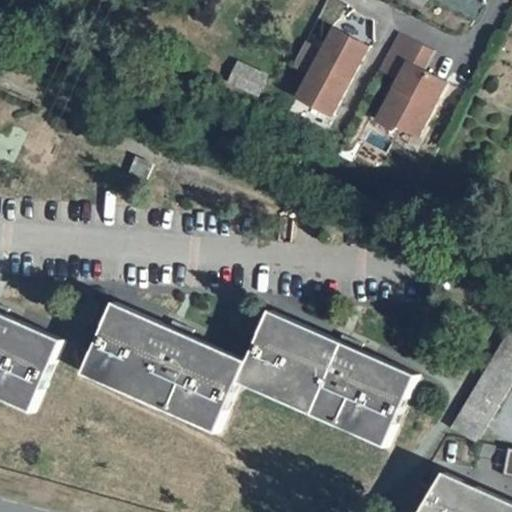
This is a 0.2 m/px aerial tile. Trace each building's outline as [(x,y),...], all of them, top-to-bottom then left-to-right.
[(315,87),(304,110),(338,126),(371,57),(337,41),(326,64),(307,55),(296,78),(315,87)] [(404,89),(384,132),(401,140),(405,137),(425,146),(451,91),(427,80),(436,59),(400,42),(383,79),(404,89)] [(230,90),(245,96),(251,80),(239,75),(230,90)] [(265,86),(251,80),(245,96),(259,102),(265,86)] [(136,155),(127,173),(145,182),(154,164),(136,155)] [(113,303),(80,373),(213,432),(235,383),(380,446),(410,377),(269,313),(246,362),(113,303)] [(0,397),(29,411),(60,342),(0,314),(0,397)] [(511,334),(455,433),(478,445),(511,386),(511,334)] [(511,450),(506,449),(500,477),(511,479),(511,450)] [(497,511),(474,502),(471,507),(419,484),(402,511),(497,511)]
